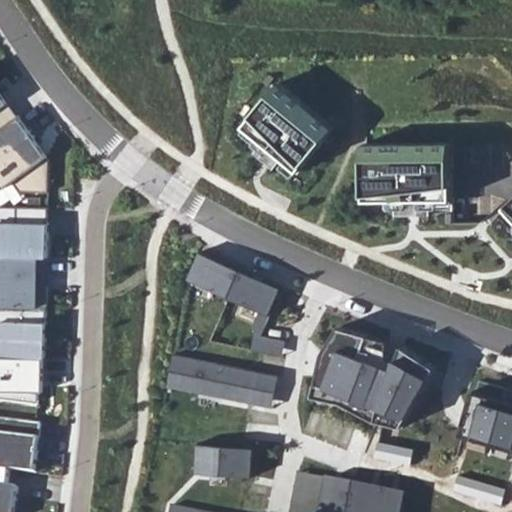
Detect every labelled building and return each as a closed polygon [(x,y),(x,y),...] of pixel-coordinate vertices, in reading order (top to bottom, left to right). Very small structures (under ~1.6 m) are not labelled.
[(338,125),(279,75),(242,122),(300,172),(338,125)] [(0,125),(18,113),(0,87),(0,125)] [(47,155),(18,113),(0,125),(0,159),(22,188),(47,189),(47,155)] [(455,199),(453,139),(363,141),(362,201),(455,199)] [(48,206),(0,205),(0,255),(47,256),(48,206)] [(281,283),(199,249),(188,276),(270,313),(281,283)] [(47,274),(47,256),(0,255),(0,305),(46,306),(46,285),(38,285),(38,274),(47,274)] [(192,303),(182,337),(215,347),(225,313),(192,303)] [(46,322),(46,306),(0,305),(0,355),(40,356),(45,356),(45,337),(39,337),(40,322),(46,322)] [(344,323),(324,382),(404,411),(438,359),(401,338),(344,323)] [(280,373),(176,353),(167,386),(274,405),(280,373)] [(40,376),(40,356),(0,355),(0,396),(38,401),(39,390),(39,383),(35,383),(35,376),(40,376)] [(44,390),(45,356),(40,356),(40,376),(35,376),(35,383),(39,383),(39,390),(44,390)] [(511,396),(485,388),(474,424),(511,434),(511,396)] [(42,422),(0,417),(0,465),(11,467),(35,469),(42,422)] [(198,440),(198,471),(253,471),(256,441),(198,440)] [(10,482),(11,467),(0,465),(0,511),(14,511),(19,483),(10,482)] [(403,511),(409,491),(301,470),(290,511),(403,511)]
